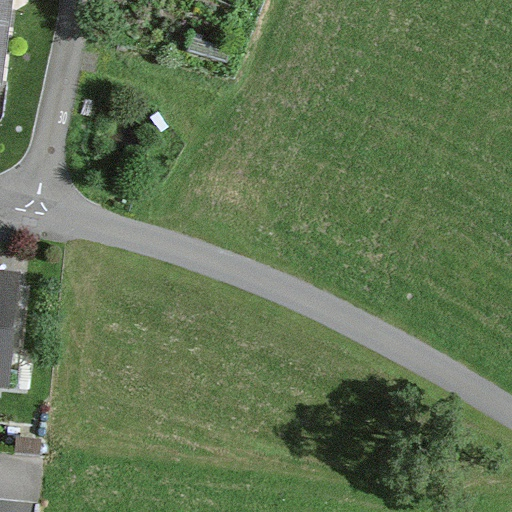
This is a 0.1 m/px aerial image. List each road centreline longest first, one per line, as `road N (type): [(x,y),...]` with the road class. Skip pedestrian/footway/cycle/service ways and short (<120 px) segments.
road 1 (track): [(511,415),(356,325),(193,252),(36,211)]
road 2 (residential): [(78,0),(36,211)]
